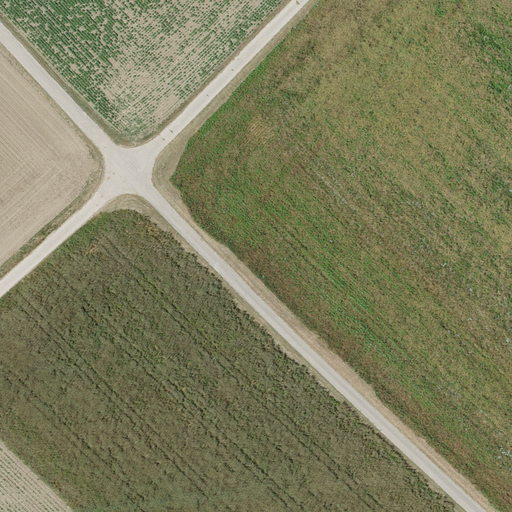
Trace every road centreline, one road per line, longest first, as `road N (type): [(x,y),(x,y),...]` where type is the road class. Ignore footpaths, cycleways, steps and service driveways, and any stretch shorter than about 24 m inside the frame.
road 1 (track): [(0,35),(129,174),(476,511)]
road 2 (track): [(0,288),(129,174),(299,0)]
